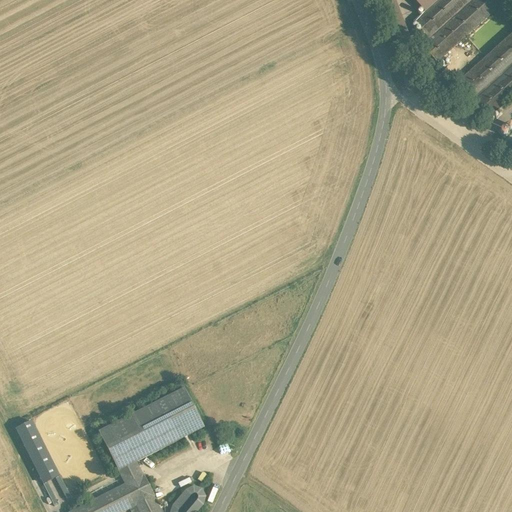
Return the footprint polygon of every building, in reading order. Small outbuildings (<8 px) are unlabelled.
[(412,0),(425,14),(441,0),(412,0)] [(441,0),(425,14),(414,24),(419,29),(426,37),(431,42),(477,0),(441,0)] [(477,0),(431,42),(423,49),(438,65),(509,0),(477,0)] [(426,37),(419,29),(416,32),(418,34),(415,37),(417,40),(421,38),(423,40),(426,37)] [(511,36),(457,86),(471,102),(511,65),(511,36)] [(511,70),(480,99),(481,100),(474,106),(488,121),(511,99),(511,70)] [(500,111),(488,122),(492,126),(504,115),(500,111)] [(184,390),(98,434),(118,472),(204,429),(184,390)] [(42,485),(60,477),(33,420),(15,428),(42,485)] [(143,477),(139,471),(122,480),(125,486),(135,507),(138,511),(150,511),(158,507),(154,498),(154,497),(143,476),(143,477)] [(125,486),(73,511),(125,511),(135,507),(125,486)]
